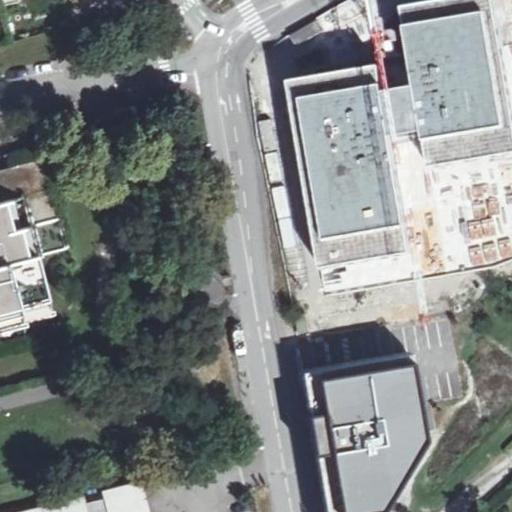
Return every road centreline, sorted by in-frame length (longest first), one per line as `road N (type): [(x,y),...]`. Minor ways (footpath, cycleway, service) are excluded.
road 1 (tertiary): [(292,511),(218,69)]
road 2 (residential): [(0,93),(218,69)]
